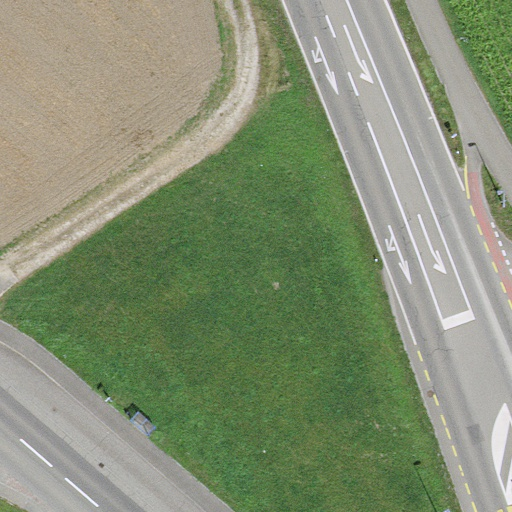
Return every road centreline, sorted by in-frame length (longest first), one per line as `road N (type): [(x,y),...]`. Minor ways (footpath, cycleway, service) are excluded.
road 1 (primary): [(334,0),(465,354)]
road 2 (track): [(424,0),(511,183)]
road 3 (secondary): [(0,421),(103,511)]
road 4 (primary): [(465,354),(511,478)]
